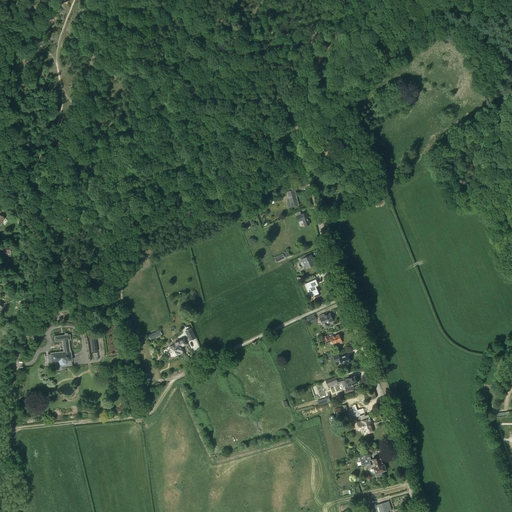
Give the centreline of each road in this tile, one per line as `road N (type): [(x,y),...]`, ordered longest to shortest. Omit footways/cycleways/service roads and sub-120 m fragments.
road 1 (track): [(8,430),(146,414),(177,376),(342,297)]
road 2 (unclassified): [(417,511),(309,187)]
road 3 (track): [(45,297),(41,205),(60,148),(59,45),(73,0)]
road 4 (track): [(304,173),(263,163),(182,101),(139,118),(62,99)]
road 5 (track): [(309,187),(292,119),(326,0)]
road 6 (track): [(8,430),(14,363),(45,297)]
